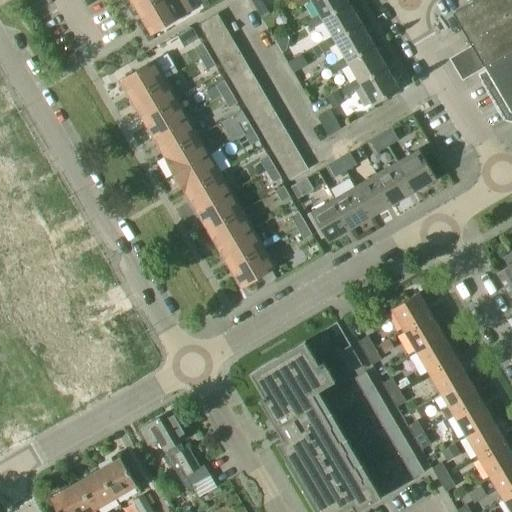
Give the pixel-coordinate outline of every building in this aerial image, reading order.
[(131,0),(137,10),(154,0),(131,0)] [(154,0),(137,10),(151,33),(193,9),(187,0),(154,0)] [(297,0),(295,2),(297,6),(299,9),(313,1),(321,15),(323,19),(350,3),(347,0),(297,0)] [(511,0),(475,0),(454,13),(453,13),(472,45),(484,67),(510,112),(511,112),(511,0)] [(321,15),(306,23),(310,30),(324,22),(333,36),(336,40),(363,25),(362,23),(350,3),(323,19),(321,15)] [(217,14),(199,25),(205,35),(223,24),(217,14)] [(223,24),(205,35),(210,45),(228,34),(223,24)] [(333,36),(319,44),(324,52),(338,43),(346,57),(348,61),(375,46),(363,25),(336,40),(333,36)] [(228,34),(210,45),(216,54),(234,43),(228,34)] [(203,43),(194,48),(201,59),(209,54),(203,43)] [(234,43),(216,54),(222,64),(240,53),(234,43)] [(472,45),(450,58),(463,80),(484,67),(472,45)] [(346,57),(332,66),(336,73),(350,65),(358,79),(360,82),(387,66),(375,46),(348,61),(346,57)] [(240,53),(222,64),(227,74),(246,63),(240,53)] [(209,54),(201,59),(207,70),(216,65),(209,54)] [(288,63),(294,74),(300,70),(294,59),(288,63)] [(155,60),(120,80),(131,99),(166,79),(155,60)] [(246,63),(227,74),(233,83),(251,72),(246,63)] [(358,79),(344,87),(348,93),(362,85),(374,105),(401,89),(387,66),(360,82),(358,79)] [(233,83),(238,93),(257,82),(251,72),(233,83)] [(131,99),(142,118),(177,98),(166,79),(131,99)] [(224,80),(216,85),(223,96),(231,91),(224,80)] [(238,93),(244,103),(262,92),(257,82),(238,93)] [(334,109),(345,102),(337,90),(326,97),(334,109)] [(231,91),(223,96),(229,107),(237,102),(231,91)] [(244,103),(250,112),(268,101),(262,92),(244,103)] [(142,118),(153,137),(188,117),(177,98),(142,118)] [(250,112),(256,121),(274,111),(268,101),(250,112)] [(256,121),(261,131),(280,121),(274,111),(256,121)] [(153,137),(164,155),(199,135),(188,117),(153,137)] [(246,117),(238,122),(245,133),(253,129),(246,117)] [(280,121),(261,131),(267,141),(285,131),(280,121)] [(253,129),(245,133),(251,145),(259,140),(253,129)] [(392,129),(381,135),(388,147),(399,141),(392,129)] [(285,131),(267,141),(272,151),(291,140),(285,131)] [(164,155),(175,174),(210,154),(199,135),(164,155)] [(388,147),(381,135),(371,141),(378,153),(388,147)] [(272,151),(278,160),(296,150),(291,140),(272,151)] [(420,149),(397,162),(414,192),(437,179),(420,149)] [(278,160),(284,170),(302,159),(296,150),(278,160)] [(350,153),(339,159),(346,171),(357,165),(350,153)] [(210,154),(175,174),(186,193),(221,172),(210,154)] [(268,155),(260,159),(266,171),(275,166),(268,155)] [(302,159),(284,170),(290,179),(308,169),(302,159)] [(346,171),(339,159),(329,165),(336,177),(346,171)] [(397,162),(376,174),(394,204),(414,192),(397,162)] [(275,166),(266,171),(273,182),(281,177),(275,166)] [(221,172),(186,193),(197,211),(231,191),(221,172)] [(376,174),(355,186),(372,216),(394,204),(376,174)] [(291,187),(298,198),(303,195),(304,196),(314,190),(308,178),(296,183),(291,187)] [(284,186),(276,190),(282,201),(290,196),(284,186)] [(355,186),(334,198),(352,228),(372,216),(355,186)] [(231,191),(197,211),(208,230),(242,210),(231,191)] [(0,237),(33,218),(21,196),(0,208),(0,230),(0,231),(0,237)] [(352,228),(334,198),(312,211),(330,241),(352,228)] [(242,210),(208,230),(219,249),(253,228),(242,210)] [(299,212),(291,216),(297,228),(305,223),(299,212)] [(0,237),(0,255),(4,263),(15,257),(46,239),(33,218),(0,237)] [(305,223),(297,228),(304,239),(312,234),(305,223)] [(253,228),(219,249),(230,267),(264,247),(253,228)] [(264,247),(230,267),(241,287),(276,266),(264,247)] [(511,253),(505,258),(510,266),(497,273),(511,297),(511,296),(511,253)] [(11,318),(12,319),(64,288),(52,267),(31,279),(26,272),(6,284),(12,295),(24,289),(32,302),(25,306),(23,303),(7,312),(4,307),(0,309),(0,315),(4,323),(11,318)] [(64,288),(12,319),(16,326),(31,317),(29,313),(36,310),(46,327),(77,309),(64,288)] [(392,309),(404,330),(431,314),(419,293),(392,309)] [(404,330),(417,351),(444,335),(431,314),(404,330)] [(59,371),(64,378),(110,351),(98,330),(68,347),(77,364),(70,369),(68,365),(59,371)] [(417,351),(429,372),(456,357),(444,335),(417,351)] [(368,337),(358,342),(365,353),(374,347),(368,337)] [(339,351),(351,371),(362,365),(350,345),(339,351)] [(268,376),(257,382),(265,395),(260,398),(271,418),(284,438),(277,442),(284,454),(292,449),(300,463),(292,468),(299,480),(307,475),(315,489),(307,494),(317,510),(325,505),(328,511),(341,511),(353,505),(357,511),(382,497),(371,478),(363,482),(361,478),(362,477),(355,466),(354,466),(346,452),(347,451),(340,440),(339,440),(331,426),(332,425),(313,393),(319,390),(335,380),(324,360),(319,363),(311,351),(301,357),(295,346),(262,366),(268,376)] [(376,351),(374,347),(365,353),(372,365),(381,360),(376,351)] [(110,351),(64,378),(68,385),(77,380),(75,377),(82,372),(92,389),(122,372),(110,351)] [(429,372),(442,393),(468,378),(456,357),(429,372)] [(354,378),(413,478),(424,471),(365,371),(354,378)] [(468,378),(442,393),(449,405),(442,410),(447,418),(454,414),(481,399),(468,378)] [(383,384),(390,395),(399,390),(392,379),(383,384)] [(399,390),(390,395),(396,408),(406,402),(399,390)] [(454,414),(466,436),(493,420),(481,399),(454,414)] [(424,405),(416,409),(421,417),(429,412),(424,405)] [(140,429),(148,445),(158,440),(164,450),(175,444),(187,437),(172,411),(140,429)] [(447,418),(437,424),(441,431),(451,425),(447,418)] [(466,436),(478,457),(506,441),(493,420),(466,436)] [(408,427),(414,438),(424,432),(417,421),(408,427)] [(424,432),(414,438),(421,450),(431,445),(424,432)] [(478,457),(491,478),(511,465),(511,451),(506,441),(478,457)] [(462,454),(455,443),(441,452),(447,462),(462,454)] [(175,444),(164,450),(174,465),(173,467),(173,469),(175,470),(176,470),(187,488),(193,485),(200,497),(217,487),(205,465),(200,468),(188,448),(180,452),(175,444)] [(120,458),(99,470),(115,497),(136,485),(120,458)] [(432,469),(439,480),(448,475),(441,463),(432,469)] [(511,465),(491,478),(503,499),(511,493),(511,465)] [(99,470),(79,482),(94,509),(115,497),(99,470)] [(448,475),(439,480),(446,492),(455,486),(448,475)] [(79,482),(51,498),(59,511),(88,511),(94,509),(79,482)] [(511,511),(511,493),(503,499),(511,511)] [(133,500),(139,511),(150,511),(153,511),(145,496),(143,494),(133,500)]
